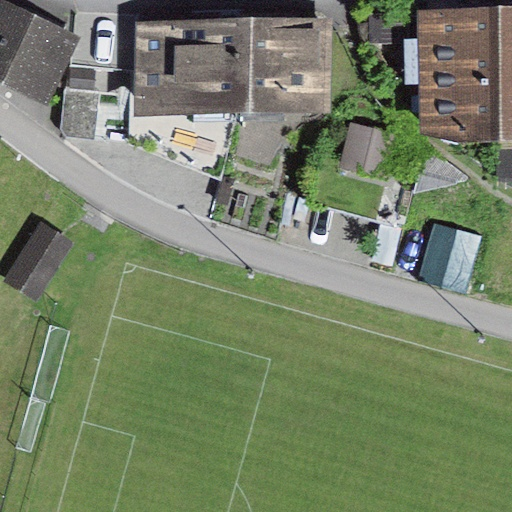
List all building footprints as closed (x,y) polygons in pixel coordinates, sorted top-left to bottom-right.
[(81,37),(6,0),(0,0),(0,71),(52,97),(81,37)] [(511,2),(496,3),(497,127),(511,127),(511,2)] [(496,3),(421,4),(422,115),(459,128),(497,127),(496,3)] [(249,14),(251,103),(324,102),(324,12),(249,14)] [(251,103),(249,14),(137,17),(139,106),(251,103)] [(100,93),(66,90),(61,136),(95,139),(100,93)] [(401,134),(352,121),(340,165),(389,178),(401,134)] [(75,236),(45,216),(7,275),(37,295),(75,236)] [(472,230),(424,216),(408,271),(457,285),(472,230)]
